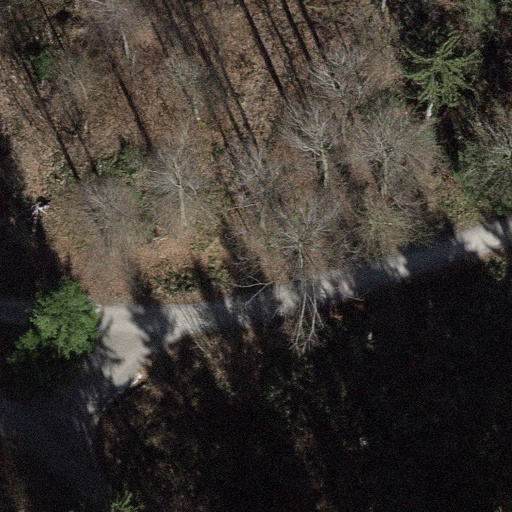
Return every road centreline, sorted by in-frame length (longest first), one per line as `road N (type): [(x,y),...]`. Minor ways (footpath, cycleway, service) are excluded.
road 1 (track): [(0,315),(172,320),(316,296),(511,229)]
road 2 (track): [(45,446),(172,320)]
road 3 (track): [(0,415),(116,511)]
